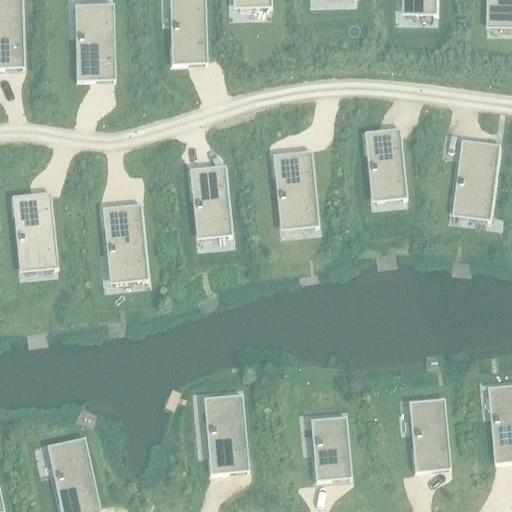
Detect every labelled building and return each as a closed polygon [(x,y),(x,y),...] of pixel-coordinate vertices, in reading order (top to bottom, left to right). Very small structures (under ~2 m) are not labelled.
[(405,0),(405,12),(436,12),(437,12),(437,0),(405,0)] [(511,0),(490,0),(490,1),(491,1),(491,25),(511,24),(511,0)] [(0,72),(4,72),(4,71),(10,71),(10,65),(22,65),(22,66),(24,66),(22,3),(0,3),(0,72)] [(171,48),(170,48),(171,69),(187,68),(187,67),(193,67),(192,61),(204,61),(204,62),(207,61),(205,4),(173,5),(174,29),(173,29),(173,34),(174,34),(174,42),(171,42),(171,48)] [(79,67),(75,67),(76,85),(95,85),(95,84),(101,84),(100,78),(112,78),(115,78),(113,15),(78,16),(79,40),(78,40),(78,45),(79,45),(79,67)] [(379,134),(363,136),(365,157),(366,157),(367,162),(370,162),(371,170),(370,170),(371,175),(374,198),(404,195),(406,195),(400,138),(398,139),(386,140),(385,135),(380,135),(379,134)] [(460,190),(457,213),(492,218),(500,155),(498,155),(486,154),(486,148),(481,148),(481,147),(462,144),(459,163),(464,163),(461,185),(460,185),(459,190),(460,190)] [(291,157),(272,159),(274,177),(278,177),(280,198),(279,198),(280,203),(283,227),(318,223),(311,161),(309,161),(309,162),(297,163),(297,157),(291,158),(291,157)] [(222,170),(197,175),(202,230),(228,230),(222,170)] [(30,198),(11,200),(13,219),(17,218),(18,226),(19,240),(18,240),(19,245),(20,245),(22,269),(57,265),(50,202),(48,203),(36,204),(36,199),(30,199),(30,198)] [(120,210),(101,212),(103,230),(107,230),(108,238),(109,251),(109,252),(109,257),(110,257),(112,280),(147,277),(141,214),(139,214),(139,215),(127,216),(126,210),(120,211),(120,210)] [(511,396),(493,398),(495,422),(494,422),(495,427),(497,449),(493,449),(495,468),(511,466),(511,396)] [(242,406),(207,409),(209,433),(209,438),(210,438),(212,460),(208,460),(209,478),(229,477),(228,476),(234,475),(234,470),(246,469),(248,469),(242,406)] [(444,410),(412,413),(415,436),(414,436),(414,442),(415,442),(416,450),(412,450),(413,455),(412,455),(414,476),(430,475),(430,474),(436,474),(435,468),(447,467),(449,467),(444,410)] [(346,428),(314,431),(316,445),(315,445),(315,450),(316,450),(317,464),(313,464),(315,485),(331,484),(331,483),(337,482),(336,477),(348,475),(348,476),(350,476),(346,428)] [(85,449),(51,456),(56,479),(57,485),(62,506),(58,507),(59,511),(88,511),(97,510),(97,511),(99,510),(85,449)]
